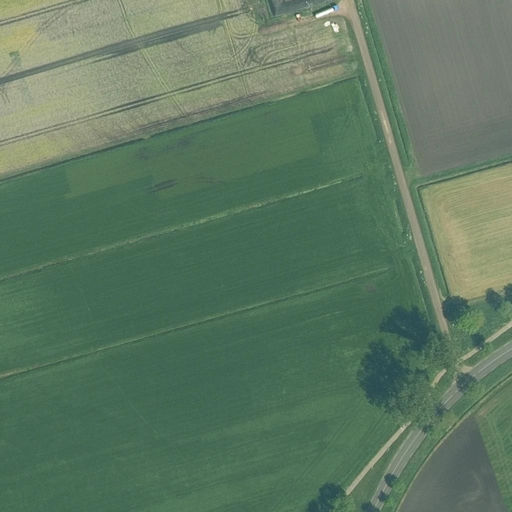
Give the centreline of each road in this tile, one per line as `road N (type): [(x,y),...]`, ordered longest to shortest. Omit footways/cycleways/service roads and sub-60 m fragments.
road 1 (unclassified): [(464,385),(348,0)]
road 2 (tertiary): [(373,511),(404,453),(464,385)]
